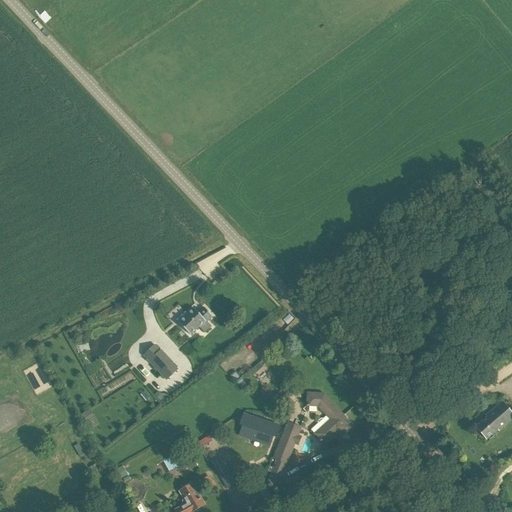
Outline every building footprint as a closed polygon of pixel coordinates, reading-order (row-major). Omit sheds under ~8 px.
[(178,323),(190,335),(199,327),(205,333),(211,327),(207,322),(212,317),(212,316),(204,308),(198,313),(194,308),(187,314),(178,323)] [(293,319),(289,314),(283,320),(287,324),(293,319)] [(226,368),(247,347),(222,321),(201,342),(226,368)] [(178,369),(155,345),(144,355),(166,380),(178,369)] [(500,365),(489,374),(496,382),(506,374),(500,365)] [(307,393),(307,404),(317,405),(326,415),(323,418),(320,418),(317,421),(317,423),(311,429),(324,444),(335,435),(340,435),(349,427),(344,421),(344,417),(325,397),(323,394),(307,393)] [(487,416),(475,427),(486,439),(498,429),(500,430),(511,419),(511,413),(501,401),(486,415),(487,416)] [(276,437),(279,427),(243,415),(240,424),(243,425),(239,435),(246,437),(247,435),(264,440),(263,443),(270,445),(273,436),(276,437)] [(288,422),(273,459),(276,460),(286,464),(287,464),(301,427),(288,422)] [(217,439),(207,446),(213,456),(223,450),(217,439)] [(300,453),(294,465),(307,471),(313,459),(300,453)] [(218,457),(211,461),(221,478),(228,473),(218,457)] [(484,460),(485,466),(498,463),(496,457),(484,460)] [(276,460),(270,476),(279,479),(286,464),(276,460)] [(127,474),(123,467),(114,472),(119,479),(127,474)] [(209,476),(202,480),(207,488),(214,484),(209,476)] [(182,507),(175,511),(191,511),(203,505),(192,486),(179,493),(183,500),(181,507),(182,507)]
